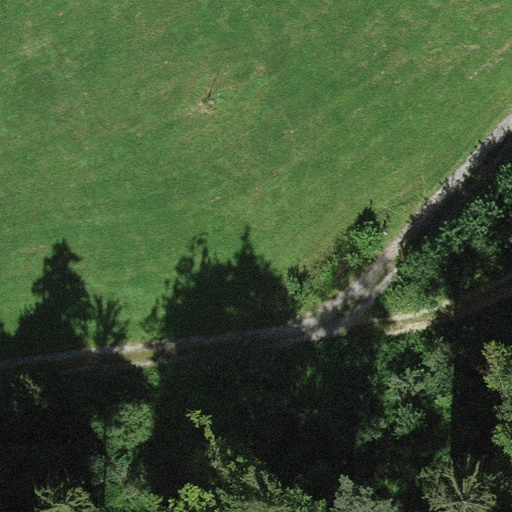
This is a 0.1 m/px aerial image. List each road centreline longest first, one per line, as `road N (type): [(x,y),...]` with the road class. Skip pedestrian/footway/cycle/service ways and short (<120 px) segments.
road 1 (track): [(0,388),(317,331),(511,267)]
road 2 (track): [(317,331),(511,126)]
